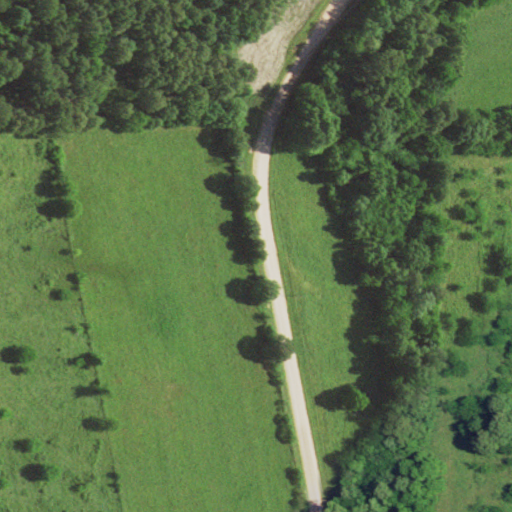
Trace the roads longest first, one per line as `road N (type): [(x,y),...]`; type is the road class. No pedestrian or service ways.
road 1 (residential): [(316,511),(266,259),(259,160),(271,112),(342,0)]
road 2 (track): [(271,112),(0,113)]
